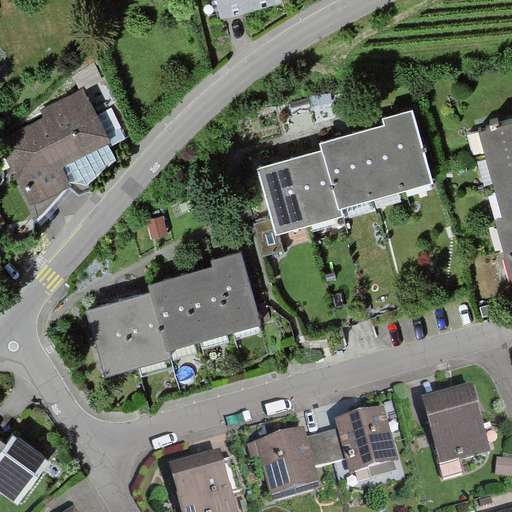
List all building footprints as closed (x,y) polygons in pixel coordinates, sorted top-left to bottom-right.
[(213,0),(217,15),(277,1),(276,0),(213,0)] [(63,163),(111,139),(84,86),(42,108),(45,114),(0,136),(0,137),(32,201),(73,181),(63,163)] [(343,200),(432,175),(412,104),(394,109),(384,112),(385,118),(378,120),(346,129),(320,136),(322,146),(315,148),(284,156),(259,163),(277,230),(346,210),(343,200)] [(511,275),(511,124),(482,133),(506,219),(497,222),(511,275)] [(170,343),(259,318),(239,247),(224,252),(211,255),(212,261),(205,263),(175,271),(147,279),(149,289),(144,290),(112,299),(85,306),(104,373),(173,354),(170,343)] [(435,461),(488,447),(471,386),(447,392),(419,400),(435,461)] [(347,474),(396,461),(382,408),(364,413),(333,421),(335,428),(342,455),(347,474)] [(0,488),(16,500),(49,455),(11,427),(0,441),(0,488)] [(342,455),(335,428),(301,437),(309,464),(342,455)] [(265,493),(313,481),(309,464),(301,437),(299,429),(277,435),(241,445),(246,467),(258,464),(265,493)] [(179,511),(235,511),(220,456),(196,463),(167,471),(179,511)]
